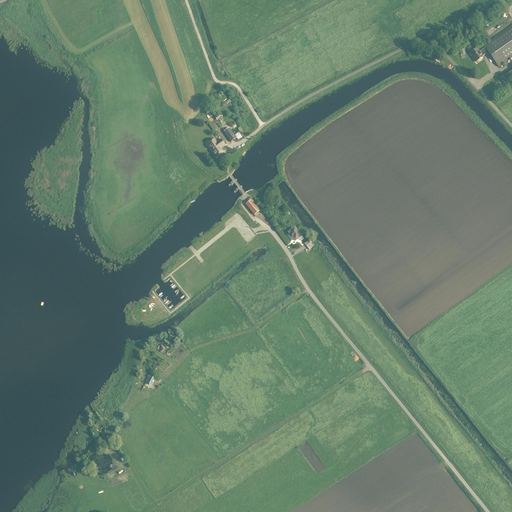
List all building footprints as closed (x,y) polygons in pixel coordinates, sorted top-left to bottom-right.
[(483,57),(483,56),(488,52),(498,67),(511,57),(511,25),(483,45),(485,48),(479,51),(477,48),(470,53),(476,62),(483,57)] [(493,26),(486,32),(490,37),(498,31),(493,26)] [(511,67),(504,74),(499,77),(505,85),(510,82),(511,80),(511,67)] [(228,139),(234,135),(229,128),(223,131),(228,139)] [(211,151),(223,142),(221,139),(217,142),(215,139),(207,144),(211,151)] [(223,142),(211,151),(216,157),(224,152),(221,148),(225,145),(223,142)] [(254,214),(259,210),(251,200),(246,204),(254,214)] [(301,236),(295,228),(289,232),(295,241),(301,236)] [(150,382),(155,384),(158,379),(153,376),(150,382)]
